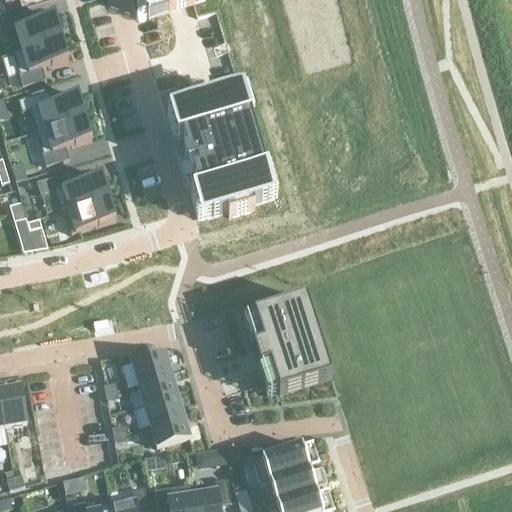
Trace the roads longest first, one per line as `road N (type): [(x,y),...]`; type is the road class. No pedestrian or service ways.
road 1 (residential): [(0,366),(191,329),(221,437),(338,424),(365,511)]
road 2 (residential): [(0,279),(181,230),(115,0)]
